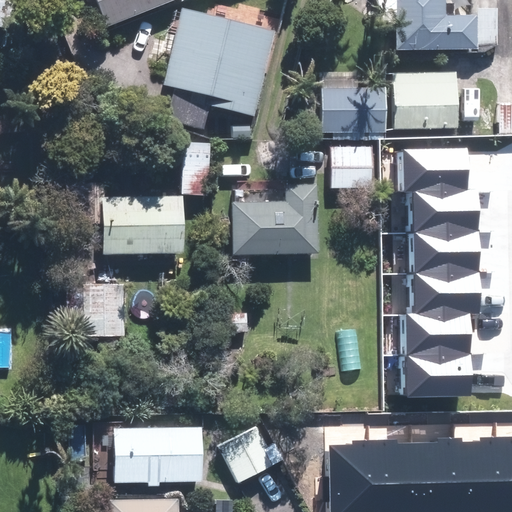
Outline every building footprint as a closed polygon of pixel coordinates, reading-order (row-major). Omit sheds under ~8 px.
[(98,0),(108,24),(168,0),(98,0)] [(396,0),(397,48),(473,47),(473,14),(444,14),(444,0),(396,0)] [(253,113),(274,31),(185,8),(166,83),(176,86),(168,117),(204,126),(211,102),(253,113)] [(455,73),(394,75),(396,127),(457,125),(455,73)] [(322,88),(322,132),(385,131),(385,87),(322,88)] [(211,141),(182,141),(180,192),(210,193),(211,141)] [(372,147),(331,149),(332,190),(373,189),(372,147)] [(414,191),(467,190),(466,148),(404,149),(405,191),(414,191)] [(235,201),(236,252),(319,251),(318,185),(286,185),(286,200),(235,201)] [(414,191),(415,232),(480,231),(479,190),(467,190),(414,191)] [(103,198),(105,251),(184,249),(183,196),(103,198)] [(415,232),(415,273),(480,273),(480,231),(415,232)] [(415,273),(415,315),(470,314),(481,313),(480,273),(415,273)] [(123,332),(124,284),(84,283),(83,331),(123,332)] [(406,314),(407,356),(471,356),(470,314),(415,315),(406,314)] [(407,356),(407,398),(471,397),(471,356),(407,356)] [(255,427),(220,445),(238,478),(273,460),(255,427)] [(117,429),(118,478),(201,477),(200,428),(117,429)] [(511,511),(511,441),(497,442),(499,511),(511,511)] [(453,443),(455,511),(499,511),(497,442),(453,443)] [(411,445),(413,511),(455,511),(453,443),(411,445)] [(329,511),(371,511),(370,445),(330,447),(328,447),(329,511)] [(370,445),(371,511),(413,511),(411,445),(370,445)] [(176,511),(176,498),(112,499),(111,511),(176,511)]
